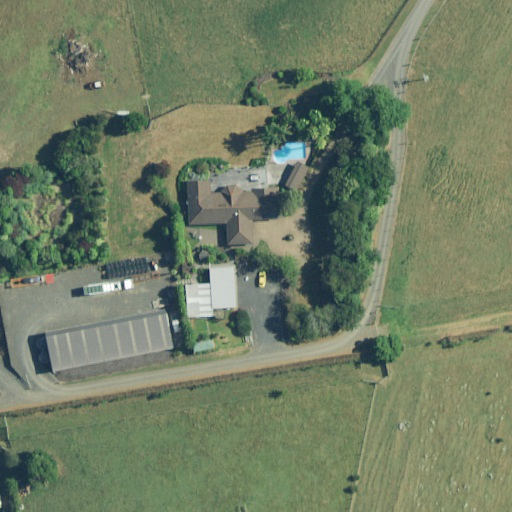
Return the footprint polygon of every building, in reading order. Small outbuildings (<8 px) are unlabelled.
[(309,169),(298,164),(287,185),(298,191),(309,169)] [(214,193),(214,180),(189,181),(191,225),(228,224),(229,245),(256,244),(255,221),(282,220),(281,188),(246,189),(246,186),(224,186),(224,193),(214,193)] [(212,283),(214,308),(240,306),(238,269),(212,271),(212,283)] [(214,308),(212,283),(201,283),(200,277),(187,278),(190,316),(215,315),(214,308)] [(186,347),(179,311),(47,336),(54,372),(186,347)]
